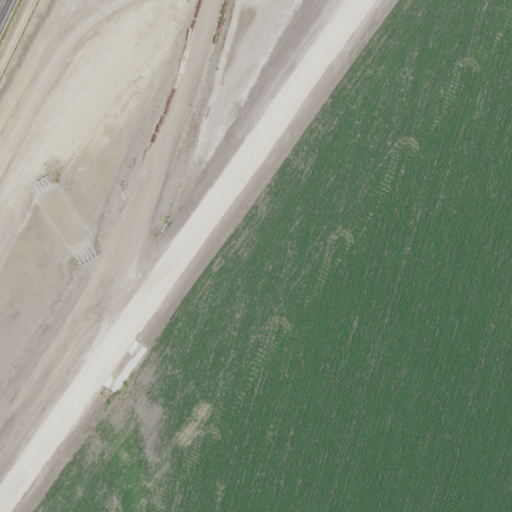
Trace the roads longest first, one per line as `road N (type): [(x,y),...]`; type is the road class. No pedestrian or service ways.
road 1 (tertiary): [(0,504),(361,0)]
road 2 (motorway): [(0,433),(117,252),(182,97),(207,0)]
road 3 (motorway): [(0,155),(89,0)]
